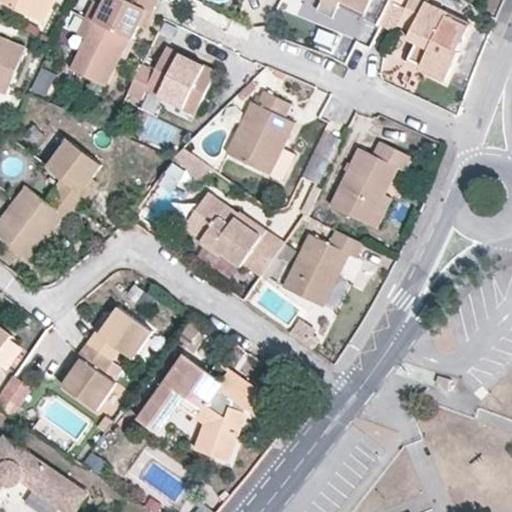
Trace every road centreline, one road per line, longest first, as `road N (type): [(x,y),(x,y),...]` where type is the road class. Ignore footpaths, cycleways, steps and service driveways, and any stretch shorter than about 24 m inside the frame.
road 1 (residential): [(349,390),(142,252),(117,251),(55,301),(38,302),(0,273)]
road 2 (residential): [(496,146),(262,46)]
road 3 (residential): [(349,390),(475,221)]
road 4 (residential): [(256,511),(349,390)]
